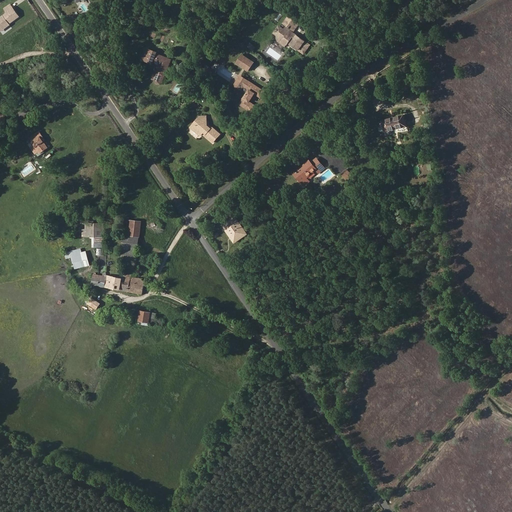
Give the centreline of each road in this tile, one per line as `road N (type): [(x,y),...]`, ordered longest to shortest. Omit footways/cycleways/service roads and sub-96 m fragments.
road 1 (unclassified): [(192,219),(375,65),(489,0)]
road 2 (tertiary): [(391,511),(192,219)]
road 3 (tertiary): [(192,219),(42,0)]
road 4 (track): [(192,219),(168,250),(167,290),(288,360)]
